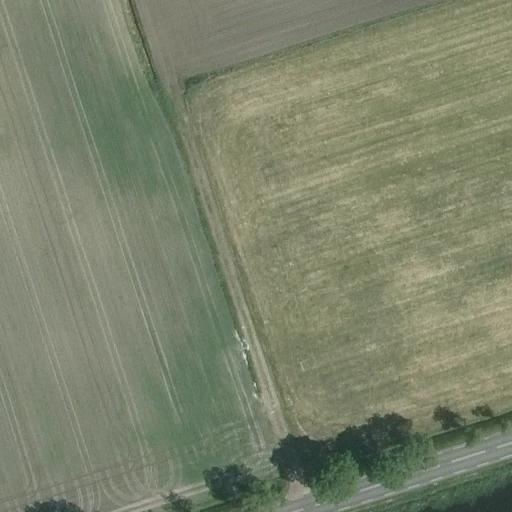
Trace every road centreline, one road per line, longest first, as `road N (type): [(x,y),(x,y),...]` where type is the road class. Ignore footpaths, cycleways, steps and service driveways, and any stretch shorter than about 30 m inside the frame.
road 1 (track): [(176,99),(307,509)]
road 2 (primary): [(299,511),(511,444)]
